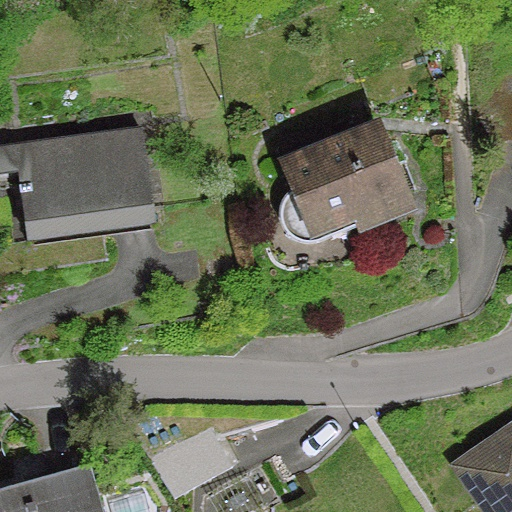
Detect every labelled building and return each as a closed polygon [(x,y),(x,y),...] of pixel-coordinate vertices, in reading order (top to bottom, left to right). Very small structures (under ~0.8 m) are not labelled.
[(492,145),(511,134),(511,65),(464,91),(492,145)] [(357,228),(404,209),(373,130),(281,167),(295,201),(290,207),(287,215),(289,223),(294,230),(301,233),(308,233),(352,215),(357,228)] [(145,216),(146,226),(149,225),(136,131),(12,148),(25,242),(28,242),(26,232),(145,216)] [(511,511),(511,429),(454,469),(483,511),(511,511)] [(205,439),(152,468),(169,499),(222,470),(205,439)] [(0,511),(88,511),(77,472),(0,493),(0,511)]
